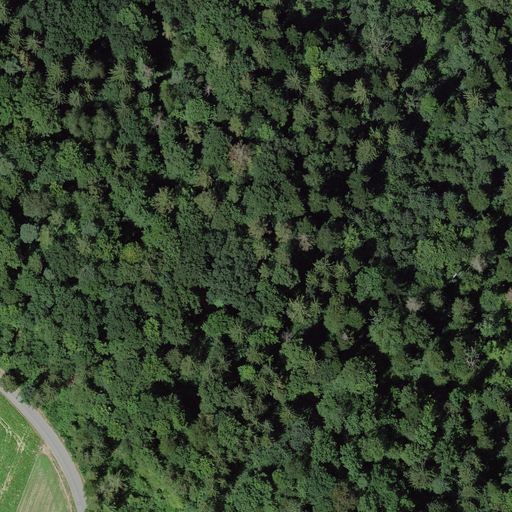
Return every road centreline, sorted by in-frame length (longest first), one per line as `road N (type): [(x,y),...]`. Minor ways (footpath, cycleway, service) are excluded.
road 1 (track): [(398,511),(275,373),(128,233),(0,42)]
road 2 (unclassified): [(0,381),(56,447),(83,511)]
